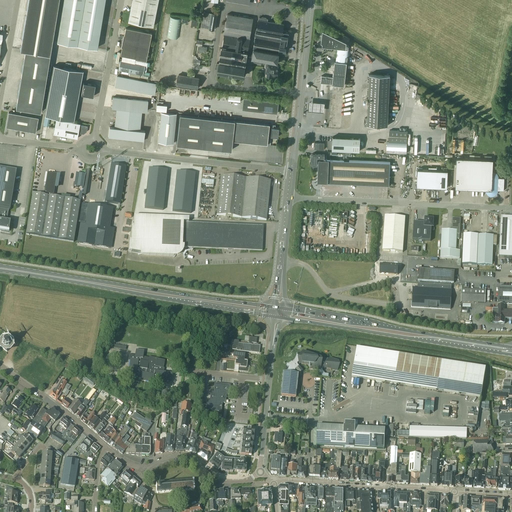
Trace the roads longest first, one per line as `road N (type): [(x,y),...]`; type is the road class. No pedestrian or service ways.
road 1 (primary): [(273,307),(0,265)]
road 2 (primary): [(0,270),(272,315)]
road 3 (primary): [(282,316),(511,353)]
road 4 (primary): [(511,349),(283,308)]
road 5 (unclassified): [(511,206),(287,197)]
road 6 (unclassified): [(291,171),(101,150)]
road 7 (residential): [(272,484),(454,491)]
road 8 (primary): [(291,171),(311,0)]
road 9 (unknown): [(511,278),(488,280),(411,260),(404,202)]
road 10 (unclassified): [(121,0),(93,139)]
road 11 (unclassified): [(105,446),(0,364)]
road 12 (tertiary): [(261,471),(272,345)]
